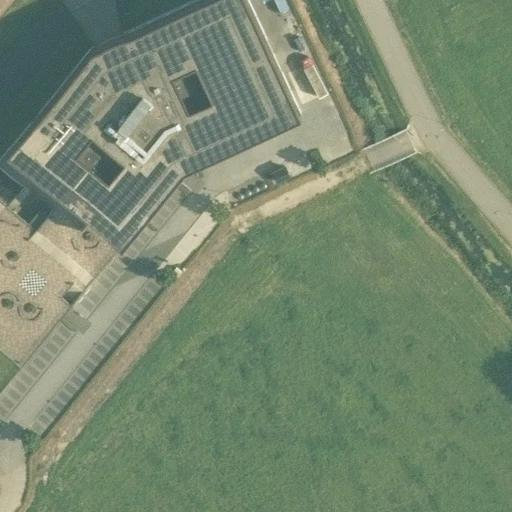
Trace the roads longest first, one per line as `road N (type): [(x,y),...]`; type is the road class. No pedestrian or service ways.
road 1 (unclassified): [(368,0),(433,131)]
road 2 (unclassified): [(433,131),(511,223)]
